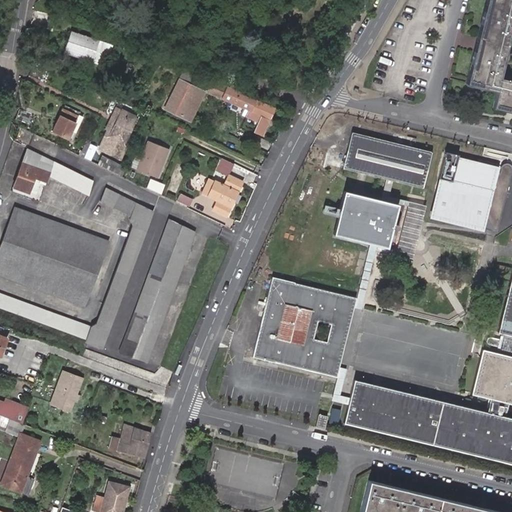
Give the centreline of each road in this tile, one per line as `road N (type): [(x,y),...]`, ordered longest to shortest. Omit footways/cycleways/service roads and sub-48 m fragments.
road 1 (residential): [(180,408),(235,267),(327,92)]
road 2 (residential): [(347,449),(180,408)]
road 3 (residential): [(511,489),(347,449)]
road 4 (residential): [(430,119),(458,0)]
